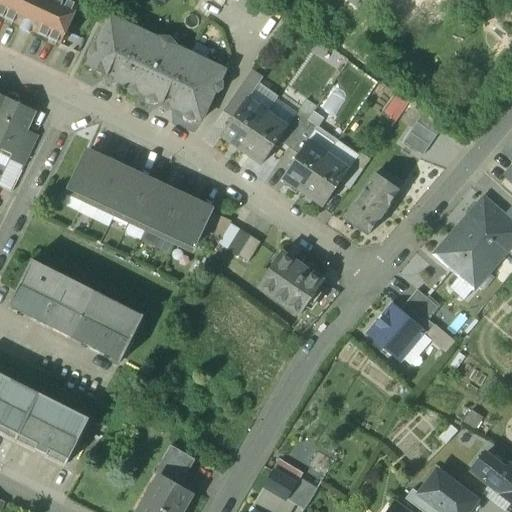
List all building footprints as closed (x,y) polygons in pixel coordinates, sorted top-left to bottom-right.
[(0,0),(0,17),(22,28),(21,30),(32,35),(33,32),(61,46),(81,4),(71,0),(0,0)] [(226,71),(111,18),(88,69),(106,77),(105,80),(110,86),(116,85),(117,82),(162,103),(161,105),(165,111),(173,111),(174,108),(203,122),(226,71)] [(252,71),(224,112),(234,118),(246,101),(247,102),(263,79),(252,71)] [(33,113),(5,100),(0,111),(0,146),(13,153),(14,153),(24,132),(33,113)] [(234,118),(222,135),(243,150),(266,116),(247,102),(246,101),(234,118)] [(313,113),(302,106),(296,114),(307,121),(313,113)] [(296,114),(286,129),(287,130),(279,142),(288,148),(302,129),(307,122),(307,121),(296,114)] [(442,127),(423,114),(403,143),(422,156),(442,127)] [(286,129),(266,116),(243,150),(263,164),(279,142),(287,130),(286,129)] [(318,129),(307,122),(302,129),(312,137),(317,131),(318,129)] [(312,137),(302,129),(288,148),(299,155),(307,143),(308,144),(312,137)] [(337,145),(317,131),(312,137),(308,144),(328,158),(337,145)] [(24,132),(14,153),(13,153),(11,158),(25,165),(38,139),(24,132)] [(308,144),(307,143),(299,155),(283,177),(304,192),(328,158),(308,144)] [(211,210),(87,152),(70,189),(194,247),(211,210)] [(328,158),(304,192),(324,206),(348,172),(328,158)] [(377,176),(345,220),(368,236),(399,192),(377,176)] [(194,247),(70,189),(67,194),(192,252),(194,247)] [(511,247),(511,224),(484,201),(466,222),(505,256),(511,247)] [(466,222),(436,255),(475,290),(505,256),(466,222)] [(241,230),(230,223),(218,243),(229,250),(241,230)] [(251,236),(239,256),(250,263),(262,243),(251,236)] [(325,283),(282,254),(259,286),(302,316),(325,283)] [(144,317),(32,261),(9,307),(121,364),(144,317)] [(437,308),(418,292),(408,303),(427,320),(437,308)] [(427,320),(407,303),(399,312),(423,332),(422,334),(425,336),(434,326),(427,320)] [(392,307),(369,334),(400,360),(422,334),(423,332),(399,312),(392,307)] [(40,395),(0,375),(0,427),(20,437),(40,395)] [(90,420),(40,395),(20,437),(39,446),(36,452),(48,458),(51,452),(70,462),(90,420)] [(195,461),(171,448),(155,476),(158,478),(159,476),(179,488),(195,461)] [(318,454),(302,481),(317,491),(334,464),(318,454)] [(493,460),(486,454),(473,472),(501,494),(511,480),(511,468),(507,465),(504,469),(493,460)] [(300,475),(279,462),(273,472),(296,486),(299,480),(298,479),(300,475)] [(437,471),(419,495),(441,511),(470,511),(478,502),(437,471)] [(296,486),(273,472),(264,488),(286,502),(296,486)] [(179,488),(159,476),(158,478),(138,511),(182,511),(192,496),(179,488)] [(302,481),(299,480),(296,486),(286,502),(293,506),(303,511),(304,511),(317,491),(302,481)] [(511,480),(501,494),(511,502),(511,480)] [(286,502),(264,488),(251,509),(256,511),(289,511),(293,506),(286,502)]
